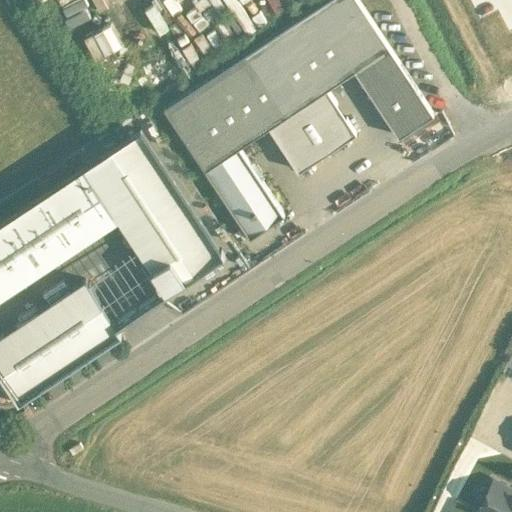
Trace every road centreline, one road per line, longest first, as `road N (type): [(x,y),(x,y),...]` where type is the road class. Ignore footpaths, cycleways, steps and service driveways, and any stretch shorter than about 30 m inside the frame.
road 1 (unclassified): [(511,120),(0,456)]
road 2 (unclassified): [(0,456),(167,511)]
